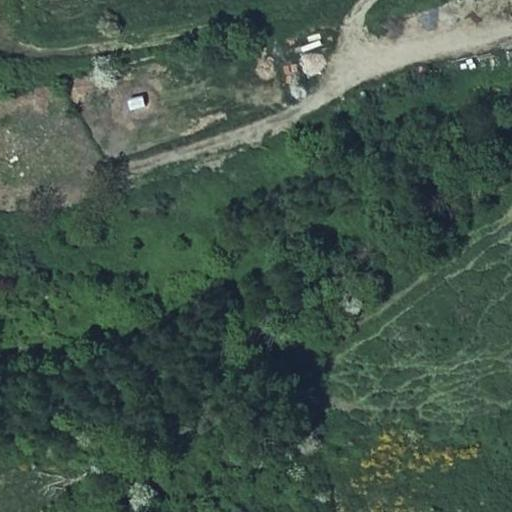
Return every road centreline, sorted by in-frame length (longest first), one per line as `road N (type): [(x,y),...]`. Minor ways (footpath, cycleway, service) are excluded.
road 1 (track): [(369,0),(355,20),(352,90),(337,101),(127,169)]
road 2 (track): [(356,37),(511,10)]
